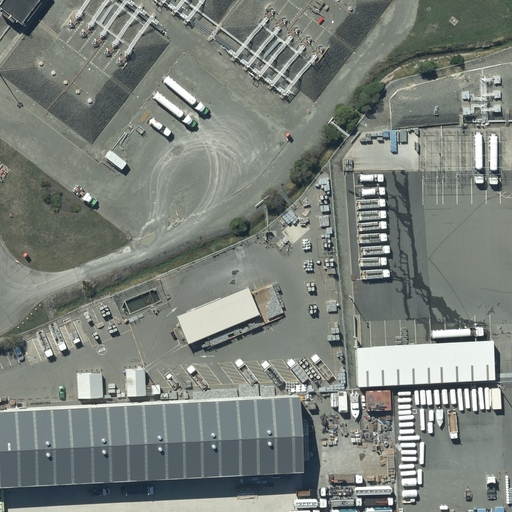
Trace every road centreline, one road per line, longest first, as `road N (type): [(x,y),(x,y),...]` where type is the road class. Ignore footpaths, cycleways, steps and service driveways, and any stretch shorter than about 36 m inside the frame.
road 1 (unknown): [(0,490),(52,442),(115,403),(299,380),(344,386),(367,466),(511,456)]
road 2 (unknown): [(248,511),(311,474),(367,466)]
